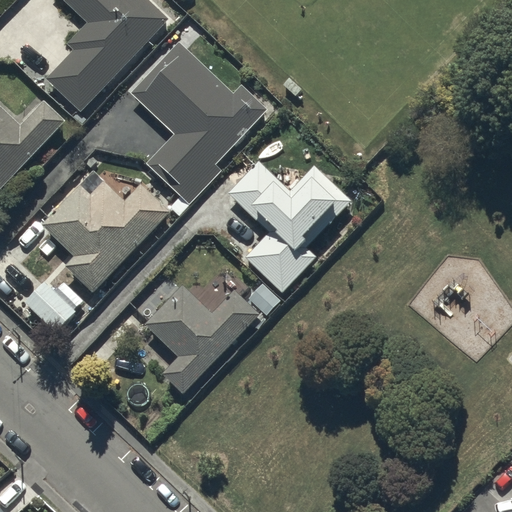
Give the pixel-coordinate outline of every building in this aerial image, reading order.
[(49,84),(84,117),(172,24),(146,0),(60,0),(90,28),(70,49),(76,55),(49,84)] [(149,169),(191,209),(224,175),(219,170),(271,115),(245,91),(237,99),(182,48),(134,99),(177,140),(149,169)] [(0,200),(69,128),(48,107),(25,132),(0,108),(0,200)] [(248,263),(285,298),(319,263),(309,253),(354,206),(317,171),(293,197),(262,167),(232,199),(273,238),(248,263)] [(69,272),(96,299),(174,218),(145,190),(129,207),(97,177),(45,232),(78,262),(69,272)] [(48,287),(28,308),(59,337),(79,316),(48,287)] [(251,303),(269,319),(283,305),(265,288),(251,303)] [(166,381),(187,401),(263,321),(238,297),(216,320),(186,292),(149,331),(183,363),(166,381)]
